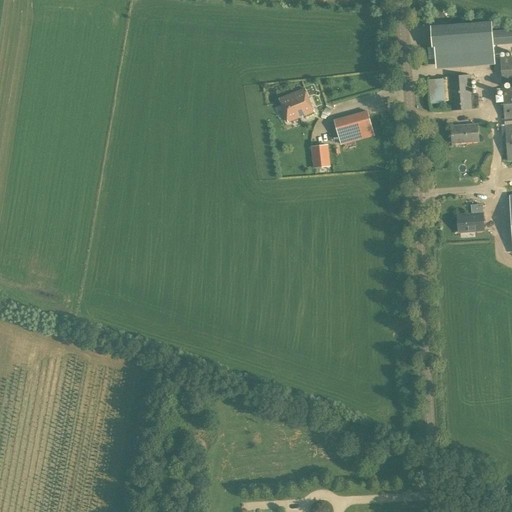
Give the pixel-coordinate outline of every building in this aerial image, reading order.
[(511,43),(511,30),(492,32),(492,24),(431,29),(433,45),(436,45),(437,65),(495,61),(493,45),(511,43)] [(511,56),(500,57),(502,85),(511,83),(511,56)] [(472,95),(471,75),(447,77),(450,111),(479,109),(478,94),(472,95)] [(444,78),(430,79),(430,103),(445,103),(444,78)] [(508,162),(511,161),(511,87),(502,88),(508,162)] [(315,112),(305,88),(278,99),(288,123),(315,112)] [(347,129),(344,117),(334,120),(342,145),(374,136),(367,111),(358,114),(361,125),(347,129)] [(452,143),(479,141),(477,125),(461,126),(461,128),(451,128),(452,143)] [(314,168),(330,166),(328,144),(311,146),(314,168)] [(459,232),(483,231),(482,214),(458,215),(459,232)]
